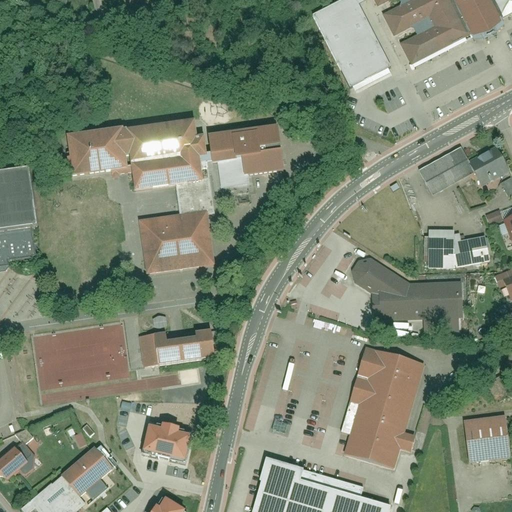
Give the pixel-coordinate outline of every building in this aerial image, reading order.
[(388,68),(352,0),(342,0),(312,16),(349,88),(388,68)] [(426,21),(431,32),(402,48),(411,66),(462,41),(441,0),(375,0),(379,7),(391,0),(414,0),(383,16),(394,38),(426,21)] [(511,0),(441,0),(462,41),(511,15),(511,0)] [(167,187),(171,214),(130,220),(134,251),(137,276),(207,267),(200,217),(207,216),(200,166),(209,165),(212,192),(218,191),(237,189),(236,178),(287,172),(281,125),(185,137),(183,121),(63,137),(66,161),(68,178),(115,171),(116,177),(133,174),(136,191),(167,187)] [(458,151),(416,173),(429,198),(471,177),(466,164),(458,151)] [(493,151),(466,164),(479,190),(506,176),(493,151)] [(40,186),(38,172),(0,177),(0,265),(40,260),(35,232),(47,230),(40,186)] [(511,182),(511,181),(502,187),(509,200),(511,198),(511,182)] [(511,209),(501,212),(502,219),(511,217),(511,209)] [(498,213),(485,218),(489,227),(502,222),(498,213)] [(452,235),(427,235),(428,272),(453,271),(452,247),(452,235)] [(484,241),(452,247),(453,271),(489,265),(484,241)] [(368,262),(356,264),(350,275),(351,286),(370,297),(367,311),(368,328),(418,325),(419,339),(459,337),(458,323),(464,322),(461,283),(408,286),(368,262)] [(511,284),(511,272),(493,280),(497,290),(503,288),(511,284)] [(511,284),(503,288),(508,301),(511,300),(511,284)] [(201,329),(181,331),(182,339),(178,340),(154,343),(152,333),(138,335),(142,367),(205,359),(201,329)] [(343,457),(396,472),(399,452),(409,455),(413,441),(401,438),(422,367),(363,350),(338,437),(348,440),(343,457)] [(505,420),(465,424),(469,465),(509,460),(505,420)] [(145,456),(186,464),(192,436),(151,427),(145,456)] [(82,434),(74,437),(80,449),(87,446),(82,434)] [(0,462),(0,473),(10,485),(34,465),(18,447),(0,462)] [(69,511),(76,506),(69,498),(101,472),(82,450),(16,506),(20,511),(25,511),(29,509),(31,511),(69,511)] [(358,491),(268,466),(255,511),(390,511),(391,511),(385,510),(355,501),(358,491)] [(182,511),(166,501),(165,504),(161,501),(153,511),(182,511)]
